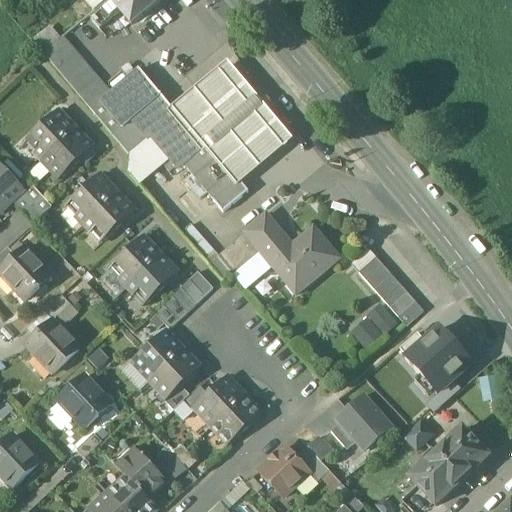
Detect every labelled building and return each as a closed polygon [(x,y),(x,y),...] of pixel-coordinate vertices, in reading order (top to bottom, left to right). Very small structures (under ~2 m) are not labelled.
[(109,2),(111,0),(80,0),(94,16),(109,2)] [(162,2),(160,0),(111,0),(109,2),(112,5),(92,23),(100,33),(120,15),(132,28),(162,2)] [(140,189),(171,163),(151,139),(176,118),(170,112),(138,73),(110,97),(63,41),(44,57),(130,159),(128,176),(140,189)] [(208,147),(242,186),(293,143),(227,65),(170,112),(176,118),(203,151),(208,147)] [(57,115),(26,144),(44,163),(75,134),(57,115)] [(151,139),(171,163),(178,172),(183,168),(224,215),(249,194),(242,186),(208,147),(203,151),(176,118),(151,139)] [(75,134),(44,163),(61,181),(92,152),(75,134)] [(0,215),(22,194),(0,170),(0,215)] [(98,179),(68,209),(85,227),(116,198),(98,179)] [(52,210),(33,190),(15,207),(32,226),(31,227),(32,228),(52,210)] [(116,198),(85,227),(103,245),(133,216),(116,198)] [(271,230),(263,221),(244,236),(245,237),(252,246),(271,230)] [(261,256),(234,279),(246,293),(273,271),(296,298),(339,262),(313,231),(292,249),(274,228),(271,230),(252,246),(261,256)] [(245,237),(218,260),(234,279),(261,256),(252,246),(245,237)] [(142,241),(111,271),(129,290),(160,260),(142,241)] [(0,274),(16,259),(8,251),(0,258),(0,274)] [(25,251),(16,259),(0,274),(0,277),(25,304),(40,290),(39,289),(51,278),(25,251)] [(360,277),(377,262),(369,253),(352,268),(360,277)] [(160,260),(129,290),(146,308),(177,278),(160,260)] [(367,286),(385,270),(377,262),(360,277),(367,286)] [(375,295),(393,279),(385,270),(367,286),(375,295)] [(214,292),(199,276),(190,284),(205,300),(214,292)] [(383,303),(400,288),(393,279),(375,295),(383,303)] [(205,300),(190,284),(181,292),(196,308),(205,300)] [(391,312),(408,297),(400,288),(383,303),(391,312)] [(196,308),(181,292),(172,300),(188,316),(196,308)] [(398,321),(416,305),(408,297),(391,312),(398,321)] [(62,299),(45,315),(53,324),(70,307),(62,299)] [(172,300),(163,308),(179,325),(188,316),(172,300)] [(406,330),(424,314),(416,305),(398,321),(406,330)] [(365,350),(395,322),(381,306),(350,333),(365,350)] [(179,325),(163,308),(154,317),(169,333),(179,325)] [(54,325),(42,336),(41,335),(26,349),(52,377),(79,351),(54,325)] [(405,362),(437,398),(473,367),(441,331),(426,344),(408,360),(405,362)] [(150,384),(182,354),(164,335),(133,365),(150,384)] [(400,351),(408,360),(426,344),(418,335),(400,351)] [(150,384),(168,402),(181,389),(199,372),(182,354),(150,384)] [(110,406),(84,379),(58,404),(84,432),(99,419),(97,417),(110,406)] [(212,428),(243,399),(226,381),(208,397),(195,410),(212,428)] [(195,410),(208,397),(200,388),(190,398),(183,404),(192,413),(195,410)] [(173,414),(183,404),(190,398),(181,389),(168,402),(165,405),(173,414)] [(260,417),(243,399),(212,428),(229,447),(260,417)] [(392,430),(364,399),(336,423),(340,427),(356,445),(364,454),(392,430)] [(2,402),(0,404),(0,423),(0,424),(12,411),(2,402)] [(416,428),(410,421),(406,425),(412,431),(416,428)] [(434,437),(421,423),(416,428),(412,431),(425,445),(434,437)] [(356,445),(340,427),(331,435),(347,453),(356,445)] [(425,445),(412,431),(404,439),(417,452),(425,445)] [(462,432),(436,456),(462,484),(489,459),(462,432)] [(94,436),(77,453),(85,462),(102,445),(94,436)] [(13,439),(1,451),(0,449),(0,478),(13,491),(39,467),(13,439)] [(196,464),(181,448),(172,456),(183,468),(187,473),(196,464)] [(296,461),(285,450),(259,474),(284,500),(309,476),(310,476),(296,461)] [(329,474),(307,451),(296,461),(310,476),(309,476),(318,485),(329,474)] [(172,456),(168,452),(159,460),(174,476),(183,468),(172,456)] [(166,485),(136,454),(118,471),(127,480),(148,502),(166,485)] [(462,484),(436,456),(410,481),(436,508),(462,484)] [(127,480),(109,497),(122,511),(155,511),(157,511),(148,502),(127,480)] [(358,511),(363,508),(347,492),(337,502),(346,510),(347,511),(358,511)] [(122,511),(109,497),(93,511),(122,511)] [(511,511),(511,504),(511,503),(502,511),(511,511)]
